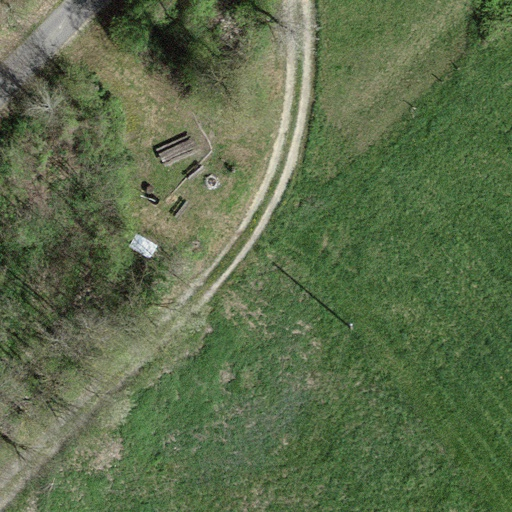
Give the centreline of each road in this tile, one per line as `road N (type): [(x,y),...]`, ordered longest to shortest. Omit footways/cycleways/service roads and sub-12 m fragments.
road 1 (track): [(0,511),(247,249),(306,101),(294,0)]
road 2 (residential): [(0,141),(152,0)]
